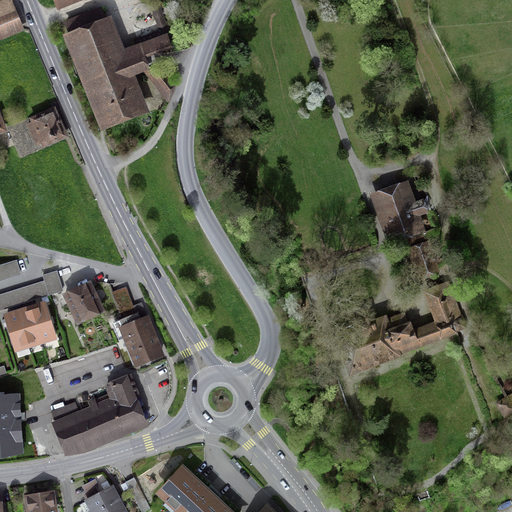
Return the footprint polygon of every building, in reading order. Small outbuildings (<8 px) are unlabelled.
[(0,0),(0,42),(27,31),(13,0),(0,0)] [(179,43),(176,28),(164,30),(136,40),(138,45),(119,53),(107,24),(105,24),(100,12),(67,26),(72,37),(71,38),(105,124),(141,110),(127,75),(145,68),(140,57),(142,56),(142,57),(170,47),(169,45),(179,43)] [(146,67),(145,68),(169,99),(175,86),(159,66),(146,67)] [(48,134),(60,128),(52,112),(34,120),(35,121),(21,128),(30,148),(44,142),(45,144),(51,141),(48,134)] [(51,141),(63,135),(60,128),(48,134),(51,141)] [(403,188),(377,197),(392,239),(418,229),(414,216),(426,211),(423,201),(410,206),(403,188)] [(424,237),(408,243),(420,276),(436,270),(424,237)] [(17,260),(0,265),(0,281),(21,275),(17,260)] [(44,281),(49,296),(64,291),(59,276),(57,271),(42,276),(44,281)] [(0,294),(0,311),(49,296),(44,281),(0,294)] [(112,291),(119,306),(133,300),(127,285),(112,291)] [(99,311),(87,286),(65,297),(67,302),(70,301),(72,306),(73,305),(80,320),(99,311)] [(456,332),(451,319),(455,317),(443,286),(427,292),(439,324),(413,334),(409,324),(408,324),(404,313),(385,320),(384,319),(372,324),(370,321),(368,320),(364,320),(356,324),(354,326),(354,331),(338,336),(339,337),(343,348),(347,358),(351,371),(456,332)] [(134,308),(137,313),(120,320),(118,321),(128,346),(130,345),(137,364),(161,354),(154,336),(155,336),(143,305),(141,305),(134,308)] [(41,339),(54,335),(45,306),(32,310),(41,339)] [(28,343),(41,339),(32,310),(19,314),(28,343)] [(15,347),(28,343),(19,314),(6,318),(15,347)] [(91,407),(70,415),(66,406),(51,412),(55,421),(54,421),(67,453),(141,423),(130,398),(136,395),(129,378),(106,387),(110,395),(90,403),(91,407)] [(20,391),(0,391),(0,455),(24,454),(20,391)] [(511,395),(499,403),(505,414),(511,410),(511,395)] [(495,434),(511,423),(511,413),(493,425),(495,434)] [(229,511),(184,469),(161,494),(180,511),(229,511)] [(93,511),(94,511),(118,499),(111,487),(87,500),(93,511)] [(54,511),(51,493),(28,497),(30,511),(54,511)] [(118,499),(94,511),(124,511),(125,511),(118,499)]
